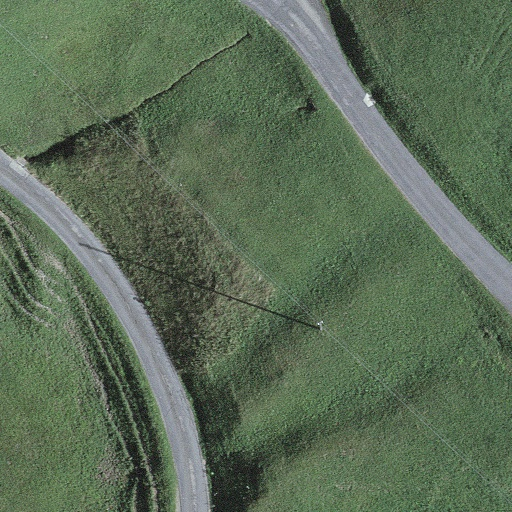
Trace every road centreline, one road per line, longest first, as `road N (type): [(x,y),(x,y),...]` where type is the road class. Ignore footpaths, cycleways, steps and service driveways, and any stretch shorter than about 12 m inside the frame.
road 1 (track): [(196,511),(187,441),(157,358),(107,273),(59,216),(0,171)]
road 2 (track): [(273,0),(302,26),(435,208),(511,289)]
